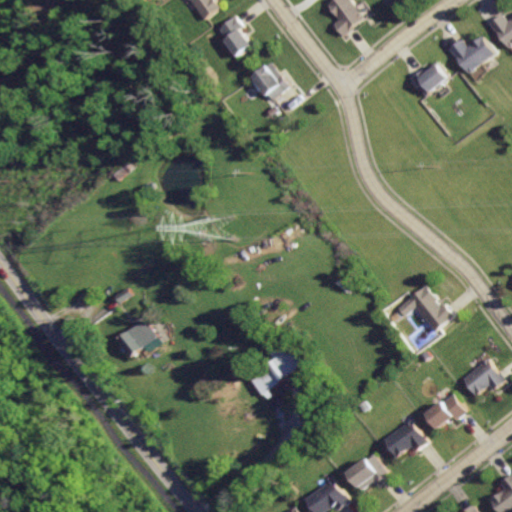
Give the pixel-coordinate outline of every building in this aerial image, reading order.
[(187,0),(205,22),(225,6),(220,0),(187,0)] [(343,0),(337,5),(348,20),(342,24),(350,35),(374,18),(361,0),(343,0)] [(511,15),(510,13),(497,23),(511,42),(511,15)] [(239,16),(221,29),(241,55),(256,44),(243,26),(245,25),(239,16)] [(472,40),(460,48),(478,72),(503,54),(491,37),(477,47),(472,40)] [(449,63),(435,74),(431,69),(420,79),(435,98),(460,77),(449,63)] [(274,64),(258,76),(275,99),(293,85),(286,76),(284,77),(274,64)] [(426,283),(397,307),(406,319),(411,314),(431,339),(459,316),(448,303),(442,308),(437,301),(439,299),(426,283)] [(163,343),(148,319),(120,337),(132,357),(148,347),(151,351),(163,343)] [(304,365),(289,345),(247,373),(262,394),(304,365)] [(488,358),(462,379),(476,397),(491,386),(495,391),(507,381),(488,358)] [(452,395),(426,415),(437,429),(453,418),(455,420),(465,412),(452,395)] [(409,419),(381,440),(396,459),(412,447),(416,452),(427,444),(409,419)] [(373,457),(350,474),(362,489),(373,481),(375,483),(386,474),(373,457)] [(511,474),(500,484),(505,489),(490,501),(498,511),(509,511),(511,510),(511,474)] [(332,480),(306,500),(315,511),(324,511),(333,506),(337,511),(349,502),(332,480)]
